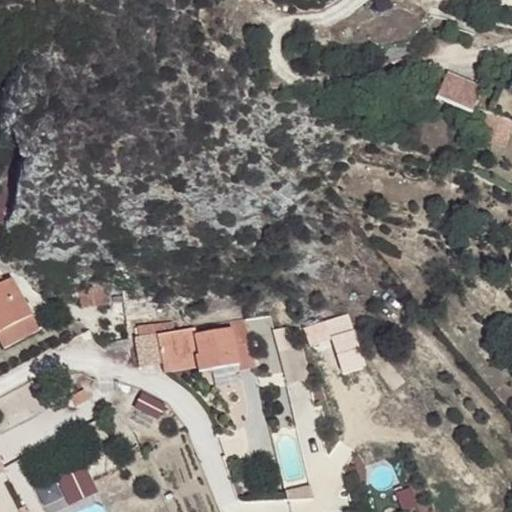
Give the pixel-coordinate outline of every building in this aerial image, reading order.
[(447,75),(436,99),(472,114),(482,90),(447,75)] [(511,123),(487,115),(480,138),(505,146),(511,124),(511,123)] [(9,162),(0,175),(0,219),(5,223),(21,165),(9,162)] [(0,332),(31,317),(12,281),(4,285),(0,276),(0,332)] [(80,286),(83,305),(106,301),(103,283),(80,286)] [(31,317),(0,332),(0,343),(2,349),(38,330),(31,317)] [(195,359),(197,366),(208,364),(209,370),(238,365),(239,370),(256,367),(245,319),(156,335),(162,363),(162,365),(195,359)] [(156,334),(134,337),(139,367),(162,363),(156,335),(156,334)] [(301,348),(279,353),(286,384),(301,381),(300,375),(307,373),(301,348)] [(195,359),(162,365),(164,373),(197,366),(195,359)] [(71,397),(76,406),(89,400),(84,390),(71,397)] [(100,421),(84,428),(89,437),(104,429),(100,421)] [(104,429),(89,437),(92,444),(107,436),(104,429)] [(85,463),(35,485),(46,511),(53,511),(98,492),(85,463)] [(310,486),(285,492),(287,501),(313,500),(310,486)]
